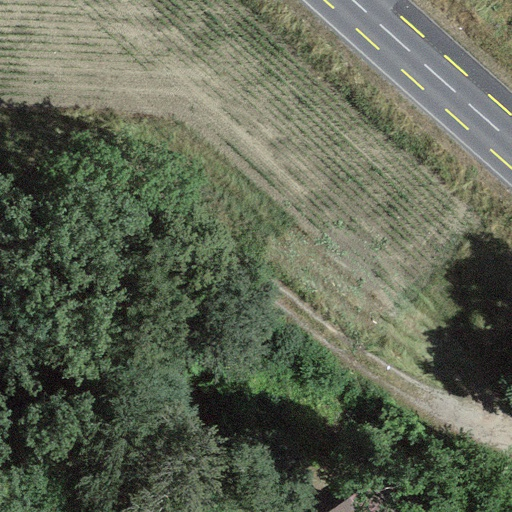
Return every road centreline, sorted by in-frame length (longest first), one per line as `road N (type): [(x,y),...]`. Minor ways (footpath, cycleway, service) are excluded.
road 1 (track): [(511,429),(452,409),(367,364),(245,269),(197,245),(115,236),(0,257)]
road 2 (secondary): [(511,138),(358,0)]
